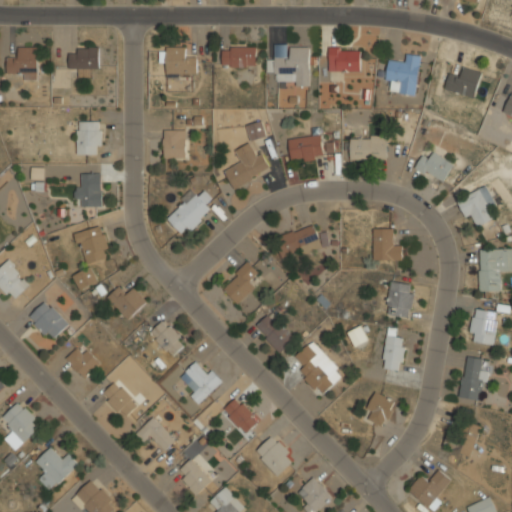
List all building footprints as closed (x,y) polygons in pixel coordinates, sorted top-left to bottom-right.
[(186,46),(166,46),(166,73),(196,73),(196,56),(186,56),(186,46)] [(257,46),(222,46),(222,67),(257,67),(257,46)] [(310,46),(289,46),(289,57),(268,57),(268,73),(277,73),(277,84),(310,84),(310,46)] [(38,79),(38,47),(19,47),(19,57),(1,57),(1,72),(18,72),(18,79),(38,79)] [(100,47),(69,47),(69,67),(80,67),(80,76),(89,76),(89,68),(100,68),(100,47)] [(330,71),(361,71),(361,47),(330,47),(330,71)] [(422,55),(403,53),(402,62),(389,60),(386,80),(396,81),(394,92),(416,95),(422,55)] [(475,98),(483,72),(463,67),(461,76),(450,73),(445,89),(475,98)] [(511,93),(503,111),(511,115),(511,93)] [(77,154),(102,154),(102,120),(77,120),(77,154)] [(266,137),(262,120),(246,125),(250,141),(266,137)] [(185,158),(185,129),(164,129),(164,158),(185,158)] [(321,133),(288,139),(292,163),(325,158),(321,133)] [(350,160),(387,160),(387,135),(350,135),(350,160)] [(235,190),(271,169),(260,150),(254,153),(248,143),(235,151),(241,161),(224,171),(235,190)] [(429,160),(421,155),(415,168),(444,184),(455,164),(434,152),(429,160)] [(101,207),(101,173),(82,173),(82,184),(75,184),(75,207),(101,207)] [(473,229),(495,219),(490,208),(496,205),(487,186),(459,199),(473,229)] [(205,190),(197,197),(192,192),(165,215),(182,234),(189,228),(191,231),(213,212),(205,203),(211,198),(205,190)] [(276,238),(285,261),(322,245),(313,223),(276,238)] [(111,257),(101,225),(75,233),(85,265),(111,257)] [(373,260),(403,260),(403,244),(393,244),(393,228),(373,228),(373,260)] [(511,270),(511,249),(480,249),(480,292),(502,292),(502,270),(511,270)] [(32,282),(8,259),(0,267),(0,287),(14,301),(32,282)] [(257,286),(250,279),(258,271),(248,260),(221,287),(239,305),(257,286)] [(72,276),(81,290),(93,282),(85,269),(72,276)] [(414,283),(389,283),(389,316),(414,316),(414,283)] [(127,293),(120,286),(107,298),(128,319),(147,301),(134,287),(127,293)] [(69,323),(45,300),(27,318),(52,342),(69,323)] [(469,341),(494,344),(498,311),(473,308),(469,341)] [(281,353),(296,338),(270,312),(255,326),(281,353)] [(173,357),(188,342),(164,319),(150,333),(173,357)] [(396,330),(387,329),(382,367),(403,370),(406,338),(396,337),(396,330)] [(320,396),(344,375),(313,340),(296,355),(303,363),(297,369),(320,396)] [(65,359),(85,378),(101,363),(81,343),(65,359)] [(484,401),(491,359),(466,355),(459,396),(484,401)] [(223,381),(208,366),(203,371),(195,363),(179,378),(203,401),(223,381)] [(0,390),(8,383),(0,375),(0,390)] [(125,418),(139,403),(116,380),(101,395),(125,418)] [(366,420),(389,425),(394,399),(371,395),(366,420)] [(261,419),(237,396),(222,410),(246,434),(261,419)] [(42,424),(19,401),(0,419),(24,442),(42,424)] [(136,433),(144,441),(151,434),(166,450),(176,439),(153,416),(136,433)] [(451,431),(444,443),(468,456),(483,428),(464,418),(456,434),(451,431)] [(278,476),(296,458),(272,434),(255,452),(278,476)] [(35,461),(57,485),(79,464),(65,450),(58,456),(50,447),(35,461)] [(185,476),(181,485),(202,494),(211,472),(186,462),(181,474),(185,476)] [(433,510),(456,483),(438,468),(429,479),(422,473),(408,489),(433,510)] [(305,498),(300,503),(309,511),(317,511),(333,496),(313,476),(298,491),(305,498)] [(112,511),(119,506),(91,478),(74,496),(90,511),(112,511)] [(218,509),(215,511),(241,511),(245,508),(226,486),(210,501),(218,509)] [(468,505),(470,511),(497,511),(492,497),(468,505)]
